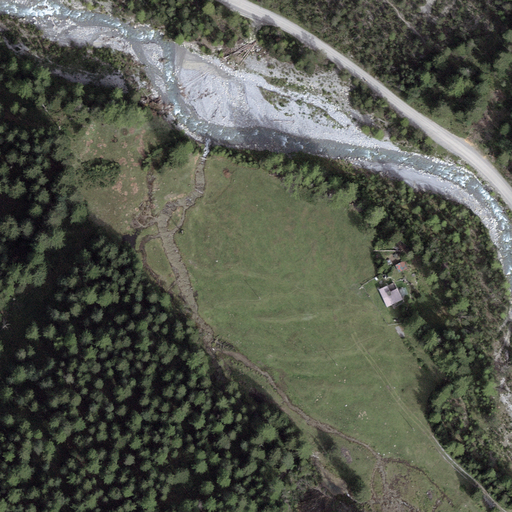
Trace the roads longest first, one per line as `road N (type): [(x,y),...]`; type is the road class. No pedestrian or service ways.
road 1 (unclassified): [(242,0),(370,78),(483,166),(511,199)]
road 2 (track): [(504,511),(444,455),(354,339),(351,321),(371,306)]
